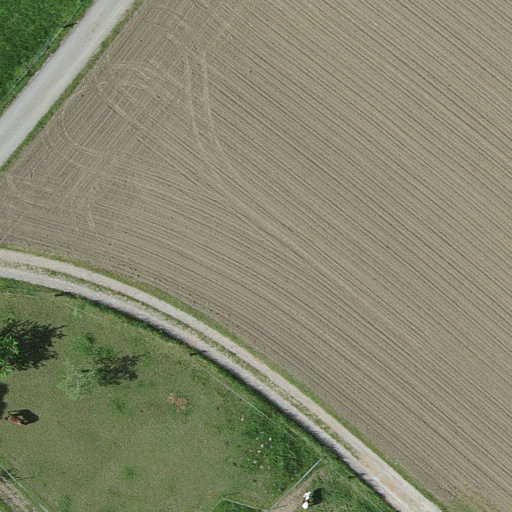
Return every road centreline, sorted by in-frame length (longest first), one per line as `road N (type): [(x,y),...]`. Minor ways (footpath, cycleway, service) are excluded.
road 1 (track): [(0,262),(89,284),(229,352),(422,511)]
road 2 (residential): [(0,140),(115,0)]
